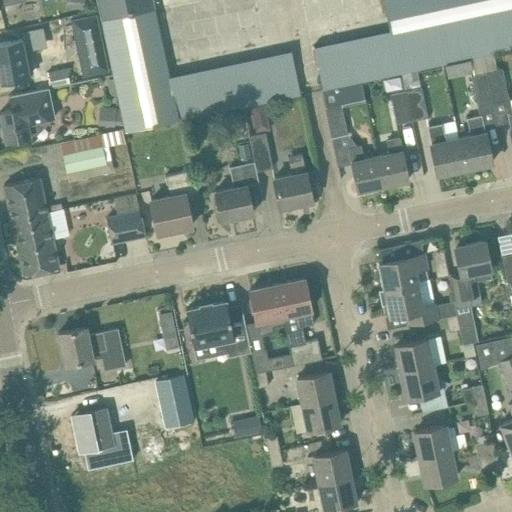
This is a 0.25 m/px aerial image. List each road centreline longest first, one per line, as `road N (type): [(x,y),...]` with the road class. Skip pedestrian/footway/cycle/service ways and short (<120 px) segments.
road 1 (residential): [(2,310),(334,240)]
road 2 (residential): [(385,511),(334,240)]
road 3 (tertiary): [(45,511),(2,310)]
road 4 (residential): [(334,240),(511,202)]
